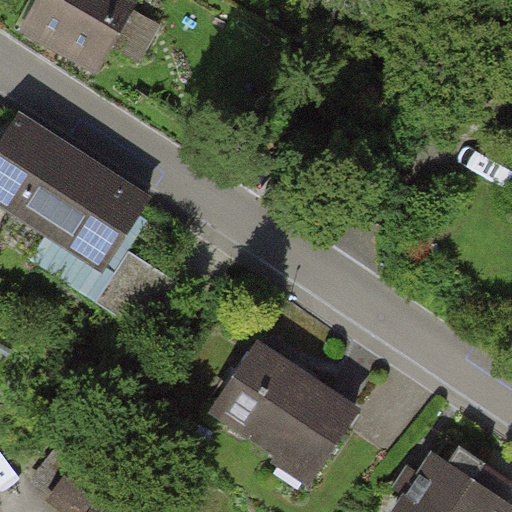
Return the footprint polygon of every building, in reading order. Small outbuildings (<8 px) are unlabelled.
[(45,0),(21,42),(99,86),(146,3),(140,0),(45,0)] [(0,212),(93,269),(137,198),(6,118),(0,127),(0,212)] [(310,481),(357,411),(261,347),(214,417),(310,481)] [(152,511),(162,499),(130,481),(122,488),(86,456),(54,498),(71,511),(152,511)] [(510,511),(433,459),(396,511),(510,511)]
